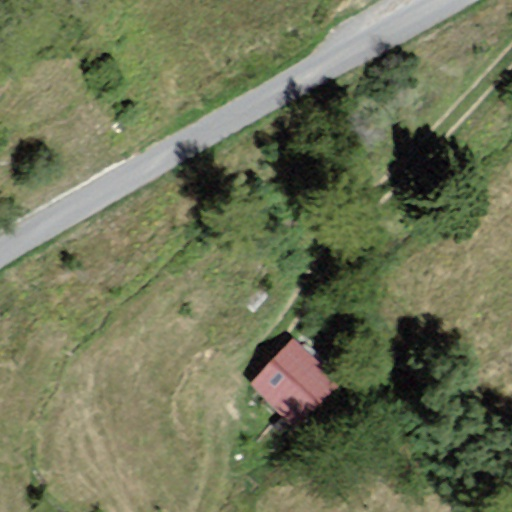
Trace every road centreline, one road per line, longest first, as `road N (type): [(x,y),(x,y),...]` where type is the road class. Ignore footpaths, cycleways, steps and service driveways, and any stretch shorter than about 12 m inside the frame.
road 1 (unclassified): [(0,251),(426,0)]
road 2 (track): [(511,40),(315,264),(276,331)]
